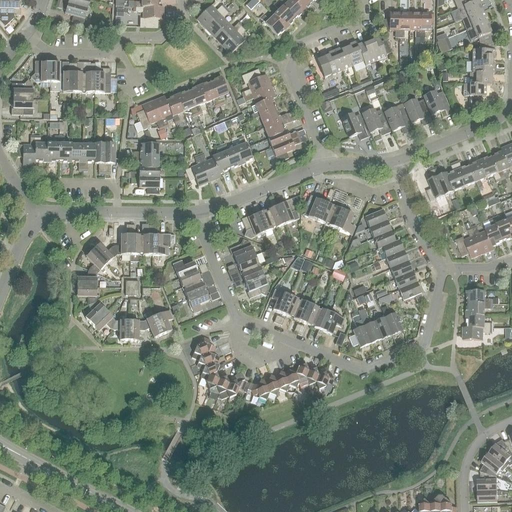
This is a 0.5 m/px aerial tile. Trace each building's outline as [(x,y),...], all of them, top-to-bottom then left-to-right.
[(20,17),(20,16),(20,10),(19,10),(19,1),(0,0),(0,22),(5,28),(13,19),(13,17),(20,17)] [(89,1),(88,1),(84,0),(58,0),(58,3),(87,11),(89,1)] [(159,0),(141,0),(142,3),(134,3),(133,8),(141,8),(158,9),(158,8),(158,5),(160,5),(159,0)] [(256,0),(252,0),(246,7),(250,11),(259,3),(256,0)] [(279,0),(277,2),(295,21),(303,13),(291,0),(290,0),(286,5),(281,0),(279,0)] [(291,0),(303,13),(312,4),(307,0),(291,0)] [(452,0),(457,10),(478,2),(476,0),(452,0)] [(274,17),(286,30),(295,21),(277,2),(273,6),(279,12),(274,17)] [(478,2),(457,10),(462,21),(482,12),(478,2)] [(73,17),(72,18),(71,23),(82,26),(87,11),(58,3),(56,9),(68,12),(67,16),(73,17)] [(196,20),(205,29),(226,9),(222,6),(216,12),(211,7),(196,20)] [(141,8),(133,8),(133,13),(143,13),(143,20),(140,20),(139,28),(157,29),(158,21),(163,21),(163,8),(158,8),(158,9),(141,8)] [(205,29),(213,38),(228,24),(223,19),(229,13),(226,9),(205,29)] [(462,21),(466,31),(486,23),(482,12),(462,21)] [(381,28),(383,34),(389,34),(389,32),(395,32),(394,39),(399,39),(399,14),(389,14),(389,21),(381,21),(381,28)] [(399,14),(399,39),(403,39),(404,32),(409,32),(409,14),(399,14)] [(419,39),(420,14),(409,14),(409,32),(415,32),(415,39),(419,39)] [(430,14),(420,14),(419,39),(424,39),(424,32),(430,32),(430,25),(430,15),(430,14)] [(280,35),(286,30),(274,17),(269,22),(263,16),(260,19),(277,37),(280,34),(280,35)] [(213,38),(221,47),(242,27),(239,23),(232,29),(228,24),(213,38)] [(494,42),(492,36),(486,23),(466,31),(470,42),(478,39),(479,45),(494,42)] [(242,27),(221,47),(230,56),(244,42),(239,36),(246,30),(242,27)] [(385,41),(384,42),(380,43),(378,38),(369,41),(370,43),(368,45),(375,63),(386,58),(385,56),(390,54),(385,41)] [(448,38),(437,43),(439,49),(450,45),(448,38)] [(494,61),(494,45),(494,42),(479,45),(480,51),(472,51),(472,63),(491,63),(491,60),(494,61)] [(348,48),(345,49),(353,68),(363,64),(364,67),(365,67),(355,43),(347,46),(348,48)] [(355,43),(365,67),(375,63),(368,45),(365,46),(364,43),(357,47),(355,43)] [(342,48),(334,51),(342,72),(353,68),(345,49),(343,50),(342,48)] [(324,59),(317,62),(324,79),(331,76),(342,72),(334,51),(326,55),(326,57),(324,58),(324,59)] [(439,64),(442,73),(447,71),(444,62),(439,64)] [(41,63),(40,63),(34,63),(34,75),(30,79),(35,84),(50,84),(50,65),(41,65),(41,63)] [(469,74),(494,75),(494,66),(491,66),(491,63),(472,63),(472,74),(469,74)] [(63,76),(62,76),(59,76),(60,65),(50,65),(50,84),(50,93),(58,93),(59,84),(63,84),(63,75),(63,74),(63,76)] [(241,94),(243,98),(270,88),(265,76),(261,78),(258,71),(241,77),(244,86),(247,84),(249,91),(241,94)] [(396,75),(398,80),(406,77),(405,72),(396,75)] [(109,73),(105,73),(104,73),(104,75),(94,75),(94,95),(110,95),(110,73),(109,73)] [(494,75),(469,74),(469,85),(463,85),(463,86),(491,86),(491,75),(494,75)] [(72,75),(63,75),(63,84),(59,84),(58,93),(62,93),(62,94),(72,94),(72,75)] [(85,84),(85,75),(85,76),(82,76),(82,75),(72,75),(72,94),(81,94),(81,84),(85,84)] [(94,95),(94,75),(85,75),(85,84),(81,84),(81,94),(81,93),(85,93),(85,94),(94,95)] [(213,82),(210,84),(219,107),(224,105),(221,97),(228,95),(221,78),(213,81),(213,82)] [(370,80),(359,84),(361,89),(371,85),(372,85),(370,80)] [(24,85),(11,85),(11,91),(13,91),(13,101),(32,101),(33,87),(28,81),(24,85)] [(383,81),(372,86),(375,92),(386,88),(383,81)] [(206,84),(198,87),(205,104),(212,101),(215,109),(219,107),(210,84),(206,85),(206,84)] [(491,86),(463,86),(463,97),(469,97),(469,103),(469,109),(481,104),(481,98),(485,98),(485,86),(491,86)] [(191,92),(188,93),(197,116),(202,114),(199,107),(205,104),(198,87),(191,90),(191,92)] [(372,87),(364,90),(367,97),(375,94),(372,87)] [(272,100),(275,99),(270,88),(243,98),(245,103),(253,100),(256,106),(272,100)] [(337,89),(323,95),(325,101),(339,95),(337,89)] [(445,119),(445,118),(451,116),(442,93),(436,96),(435,92),(423,97),(431,117),(442,112),(445,119)] [(184,93),(176,97),(183,113),(190,110),(193,118),(197,116),(188,93),(184,94),(184,93)] [(166,102),(172,117),(171,117),(172,118),(175,125),(180,123),(177,116),(183,113),(176,97),(169,100),(169,101),(166,102)] [(164,98),(153,102),(164,129),(168,127),(166,122),(173,120),(172,118),(171,117),(172,117),(166,102),(164,98)] [(245,105),(243,99),(235,102),(238,108),(245,105)] [(256,106),(255,106),(251,108),(253,115),(250,116),(252,121),(260,118),(259,118),(276,111),(272,100),(256,106)] [(425,127),(426,126),(432,124),(422,101),(417,104),(415,100),(403,105),(411,125),(422,120),(425,127)] [(32,101),(13,101),(13,110),(11,110),(11,116),(32,117),(32,101)] [(159,131),(164,129),(153,102),(141,107),(143,112),(136,115),(143,131),(151,128),(150,125),(156,123),(159,131)] [(328,103),(320,106),(323,112),(330,109),(328,103)] [(71,105),(63,105),(63,121),(71,121),(71,105)] [(141,106),(131,110),(132,117),(136,115),(143,112),(141,107),(141,106)] [(403,136),(407,134),(412,132),(403,109),(397,112),(396,108),(384,113),(392,133),(401,129),(403,136)] [(463,115),(460,108),(455,110),(457,117),(463,115)] [(383,137),(384,136),(390,134),(385,123),(381,111),(375,113),(374,110),(361,115),(369,135),(380,130),(383,137)] [(259,118),(260,118),(264,129),(288,119),(286,115),(279,118),(276,111),(259,118)] [(360,142),(363,140),(369,138),(360,115),(354,118),(353,114),(340,119),(348,139),(357,135),(360,142)] [(264,129),(269,140),(284,134),(283,130),(284,130),(282,126),(290,123),(288,119),(264,129)] [(227,131),(224,124),(213,128),(216,136),(227,131)] [(168,138),(165,130),(157,133),(160,141),(168,138)] [(189,130),(182,132),(185,138),(191,135),(189,130)] [(267,140),(271,149),(299,138),(297,133),(286,137),(284,134),(269,140),(267,140)] [(305,136),(299,138),(302,144),(305,144),(308,143),(305,136)] [(17,146),(16,158),(22,158),(22,166),(35,167),(35,162),(35,145),(35,137),(30,137),(30,147),(17,146)] [(35,162),(38,162),(38,163),(47,163),(47,146),(40,145),(40,137),(35,137),(35,145),(35,162)] [(252,160),(246,145),(245,145),(242,137),(238,139),(241,147),(234,149),(241,166),(249,163),(248,162),(252,160)] [(47,146),(47,163),(55,164),(55,162),(59,162),(59,138),(54,138),(54,146),(47,146)] [(71,163),(71,146),(64,146),(64,138),(59,138),(59,162),(63,163),(62,164),(71,164),(71,163)] [(277,164),(288,160),(286,154),(294,151),(292,147),(301,143),(299,138),(271,149),(277,164)] [(94,161),(94,163),(94,166),(98,166),(98,175),(104,175),(104,145),(95,145),(95,146),(95,161),(94,161)] [(104,145),(104,175),(110,175),(110,166),(114,166),(114,163),(114,145),(104,145)] [(220,147),(230,170),(233,168),(233,169),(241,166),(234,149),(228,152),(225,145),(220,147)] [(500,150),(502,153),(508,168),(509,168),(511,166),(511,145),(500,150)] [(71,163),(74,163),(74,164),(78,164),(78,172),(82,172),(83,146),(71,146),(71,163)] [(83,146),(82,172),(87,172),(87,164),(91,164),(91,163),(94,163),(94,161),(95,161),(95,146),(83,146)] [(132,158),(158,158),(158,146),(140,146),(140,153),(132,153),(132,158)] [(230,170),(220,147),(216,149),(219,156),(212,159),(212,160),(213,160),(219,175),(226,172),(226,171),(230,170)] [(506,180),(504,176),(503,172),(509,170),(509,168),(508,168),(502,153),(494,156),(495,157),(491,159),(501,182),(506,180)] [(198,156),(209,183),(220,178),(219,175),(213,160),(212,160),(206,162),(203,154),(198,156)] [(189,182),(194,181),(195,180),(198,188),(209,183),(198,156),(194,158),(197,166),(185,171),(189,182)] [(158,158),(132,158),(132,162),(140,163),(140,166),(141,166),(141,170),(143,170),(158,170),(158,158)] [(487,179),(492,176),(493,176),(496,183),(501,182),(491,159),(488,160),(487,159),(480,162),(487,179)] [(459,162),(454,164),(464,188),(475,183),(476,183),(469,168),(466,169),(465,168),(462,169),(459,162)] [(473,166),(469,168),(476,183),(475,183),(479,191),(483,189),(480,181),(487,179),(480,162),(472,165),(473,166)] [(450,175),(448,176),(447,177),(453,192),(454,192),(464,188),(454,164),(450,166),(453,173),(450,174),(450,175)] [(447,177),(446,174),(443,176),(439,167),(433,169),(445,197),(454,193),(454,192),(453,192),(447,177)] [(432,181),(428,182),(431,190),(426,192),(430,203),(445,197),(433,169),(428,172),(432,181)] [(143,170),(141,170),(141,174),(129,173),(129,179),(159,180),(159,170),(158,170),(143,170)] [(147,189),(147,191),(147,196),(159,196),(159,180),(129,179),(129,185),(141,185),(141,189),(147,189)] [(493,195),(484,198),(485,200),(486,203),(495,200),(493,195)] [(300,196),(291,200),(295,210),(300,208),(300,196)] [(316,199),(315,198),(310,196),(302,216),(316,222),(324,204),(315,200),(316,199)] [(291,200),(290,200),(285,203),(285,204),(277,208),(284,226),(299,220),(295,210),(291,200)] [(457,200),(452,203),(456,212),(461,210),(457,200)] [(333,208),(324,204),(316,222),(325,226),(328,216),(332,218),(336,209),(335,210),(332,209),(333,208)] [(275,229),(284,226),(277,208),(269,211),(272,220),(268,222),(272,231),(272,230),(275,228),(275,229)] [(328,216),(325,226),(326,225),(329,226),(328,227),(337,231),(344,213),(336,209),(332,218),(328,216)] [(265,213),(256,216),(264,234),(272,231),(268,222),(272,220),(269,211),(268,211),(268,212),(265,213)] [(364,219),(369,230),(386,222),(382,212),(364,219)] [(349,226),(353,216),(344,213),(337,231),(351,237),(355,228),(349,226)] [(247,218),(242,220),(241,221),(246,232),(244,237),(250,240),(264,234),(256,216),(248,220),(247,218)] [(498,217),(493,219),(503,242),(506,241),(507,242),(511,239),(511,233),(507,222),(501,225),(498,217)] [(485,231),(485,232),(486,232),(492,248),(500,245),(499,243),(503,242),(493,219),(489,221),(492,228),(485,231)] [(386,222),(369,230),(373,240),(391,233),(386,222)] [(358,228),(355,235),(364,231),(362,226),(358,228)] [(476,227),(471,229),(482,255),(494,251),(492,248),(486,232),(485,232),(479,235),(476,227)] [(471,260),(482,255),(471,229),(467,231),(470,239),(464,241),(463,239),(455,242),(462,258),(469,255),(471,260)] [(395,244),(395,243),(391,233),(373,240),(378,251),(381,250),(381,249),(395,244)] [(170,236),(163,236),(161,236),(161,237),(152,237),(152,257),(168,257),(168,249),(170,249),(170,236)] [(130,237),(121,237),(120,247),(115,247),(113,248),(116,256),(129,257),(130,257),(130,237)] [(130,257),(129,257),(129,264),(139,264),(139,257),(139,247),(143,247),(143,237),(130,237),(130,257)] [(152,237),(143,237),(143,247),(139,247),(139,257),(152,257),(152,237)] [(357,240),(352,242),(349,250),(360,245),(357,240)] [(229,250),(231,256),(233,256),(236,264),(254,257),(249,244),(242,241),(240,245),(229,250)] [(381,250),(386,260),(403,253),(399,242),(395,243),(395,244),(381,249),(381,250)] [(116,256),(113,248),(111,249),(107,253),(99,245),(93,252),(106,266),(116,256)] [(106,266),(93,252),(86,258),(93,266),(89,270),(88,272),(96,275),(106,266)] [(386,260),(390,270),(407,263),(403,253),(386,260)] [(236,264),(240,273),(249,269),(250,273),(259,269),(258,269),(257,266),(258,266),(254,257),(236,264)] [(276,257),(264,261),(266,266),(278,262),(276,257)] [(284,260),(282,260),(287,268),(293,260),(293,259),(284,260)] [(297,259),(293,264),(302,267),(304,262),(304,261),(297,259)] [(325,259),(322,266),(330,270),(333,263),(325,259)] [(179,280),(197,273),(193,264),(183,268),(181,262),(173,266),(179,280)] [(407,263),(390,270),(394,281),(412,274),(407,263)] [(353,264),(347,267),(350,274),(356,272),(353,264)] [(378,264),(372,266),(375,273),(381,270),(378,264)] [(241,276),(245,285),(263,277),(259,269),(250,273),(249,269),(240,273),(241,273),(242,276),(241,276)] [(343,283),(346,274),(339,271),(338,273),(334,271),(331,278),(343,283)] [(96,275),(88,272),(87,274),(87,279),(77,279),(77,289),(96,289),(96,275)] [(193,289),(202,285),(197,273),(179,280),(182,289),(191,285),(193,289)] [(394,281),(399,291),(416,284),(412,274),(394,281)] [(247,294),(249,299),(249,300),(261,295),(265,297),(268,290),(263,277),(245,285),(248,293),(247,294)] [(416,284),(399,291),(403,302),(421,295),(416,284)] [(205,293),(202,285),(193,289),(191,285),(182,289),(187,301),(205,293)] [(96,289),(77,289),(76,298),(87,298),(87,304),(88,306),(96,303),(96,289)] [(282,316),(289,297),(275,291),(271,300),(277,302),(272,312),(282,316)] [(468,301),(467,305),(492,305),(492,300),(484,300),(484,293),(466,292),(466,301),(468,301)] [(209,302),(205,293),(187,301),(193,315),(201,312),(199,306),(209,302)] [(370,295),(363,298),(366,304),(372,302),(370,295)] [(289,297),(282,316),(290,319),(290,318),(293,310),(297,311),(301,302),(300,303),(297,302),(298,301),(289,297)] [(362,297),(356,300),(359,307),(365,304),(362,297)] [(293,310),(290,318),(293,319),(293,320),(302,324),(309,306),(301,302),(297,311),(293,310)] [(96,303),(88,306),(88,308),(93,312),(85,319),(92,326),(106,313),(96,303)] [(492,305),(467,305),(467,309),(466,309),(466,317),(484,317),(484,310),(492,310),(492,305)] [(309,306),(302,324),(310,327),(314,318),(318,320),(321,311),(321,312),(318,311),(318,310),(309,306)] [(381,310),(384,319),(391,336),(402,332),(395,314),(390,317),(386,307),(381,310)] [(330,314),(321,311),(318,320),(314,318),(310,327),(310,328),(311,327),(314,328),(313,329),(318,331),(317,334),(321,335),(322,333),(330,314)] [(370,345),(381,341),(374,323),(370,325),(364,311),(357,313),(358,316),(359,319),(361,324),(370,345)] [(169,312),(155,318),(162,336),(171,332),(167,323),(173,320),(169,312)] [(106,313),(92,326),(98,333),(106,326),(110,330),(112,331),(115,322),(106,313)] [(322,333),(331,336),(335,326),(341,329),(344,320),(330,314),(322,333)] [(352,348),(358,346),(359,350),(370,345),(361,324),(359,319),(358,316),(351,319),(356,330),(352,332),(354,337),(348,339),(352,348)] [(484,317),(466,317),(466,325),(467,325),(467,329),(492,329),(492,324),(484,324),(484,317)] [(162,336),(155,318),(143,323),(146,331),(149,330),(153,340),(162,336)] [(374,323),(381,341),(391,336),(384,319),(374,323)] [(115,322),(112,331),(113,331),(119,332),(119,342),(129,342),(129,323),(115,322)] [(146,331),(143,323),(129,323),(129,342),(138,342),(138,332),(144,332),(146,331)] [(467,329),(463,329),(462,341),(482,341),(482,334),(492,334),(492,329),(467,329)] [(341,348),(345,336),(339,334),(335,345),(341,348)] [(207,354),(210,347),(208,346),(209,342),(203,339),(198,342),(200,346),(196,347),(193,354),(200,357),(207,354)] [(203,371),(204,367),(211,364),(214,357),(212,356),(215,349),(210,347),(207,354),(200,357),(197,364),(198,364),(197,367),(198,368),(203,371)] [(217,371),(224,368),(223,365),(219,367),(216,366),(217,363),(224,360),(222,355),(215,357),(214,357),(211,364),(204,367),(203,371),(202,374),(200,378),(201,380),(207,382),(208,377),(216,374),(217,371)] [(298,383),(305,380),(308,373),(315,370),(314,366),(307,368),(306,365),(305,365),(299,368),(298,368),(295,375),(298,383)] [(308,387),(315,384),(318,377),(325,374),(324,370),(317,372),(315,370),(308,373),(305,380),(308,387)] [(280,372),(278,377),(285,380),(288,387),(295,390),(298,383),(295,375),(288,372),(287,375),(280,372)] [(207,382),(206,382),(206,384),(209,391),(210,393),(213,394),(219,381),(226,378),(224,374),(217,377),(216,374),(208,377),(207,382)] [(318,377),(315,384),(318,391),(325,388),(327,385),(331,386),(333,381),(330,375),(326,377),(325,374),(318,377)] [(250,385),(246,383),(244,382),(241,375),(234,378),(236,382),(228,385),(222,400),(228,398),(229,399),(236,397),(238,391),(242,393),(246,394),(247,391),(250,385)] [(270,376),(268,381),(276,384),(279,391),(286,394),(288,387),(285,380),(278,377),(277,379),(270,376)] [(219,381),(213,394),(219,395),(217,399),(221,401),(222,400),(228,385),(236,382),(234,378),(227,381),(226,378),(219,381)] [(260,380),(258,385),(266,388),(269,395),(276,398),(279,391),(276,384),(268,381),(267,383),(260,380)] [(257,387),(250,384),(250,385),(247,391),(251,392),(253,397),(257,396),(258,399),(266,402),(269,395),(266,388),(258,385),(257,387)] [(511,455),(511,435),(508,438),(509,441),(505,443),(503,443),(511,455)] [(495,445),(488,455),(503,467),(506,469),(508,466),(509,467),(511,465),(511,455),(503,443),(502,441),(495,445)] [(502,473),(506,469),(503,467),(488,455),(481,464),(485,467),(484,468),(482,470),(479,473),(496,478),(496,476),(500,471),(502,473)] [(479,473),(480,481),(477,481),(477,493),(497,492),(496,478),(479,473)] [(477,493),(477,505),(497,504),(497,497),(501,496),(501,492),(497,492),(477,493)] [(430,506),(430,511),(440,511),(441,505),(446,500),(442,497),(439,497),(430,506)] [(446,500),(441,505),(440,511),(456,511),(456,509),(452,509),(452,505),(446,500)] [(430,511),(430,506),(425,501),(419,506),(419,511),(430,511)]
